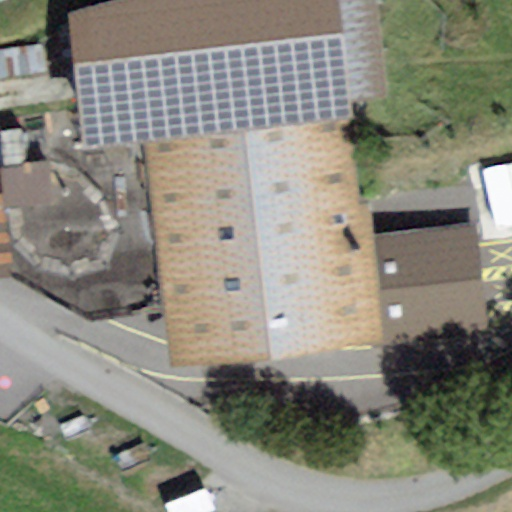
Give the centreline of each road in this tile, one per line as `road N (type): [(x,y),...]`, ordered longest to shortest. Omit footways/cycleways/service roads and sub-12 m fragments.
road 1 (unknown): [(0,308),(22,302),(196,374),(277,379),(472,352),(511,327)]
road 2 (track): [(331,511),(248,481),(0,327)]
road 3 (track): [(511,462),(447,494),(348,511)]
